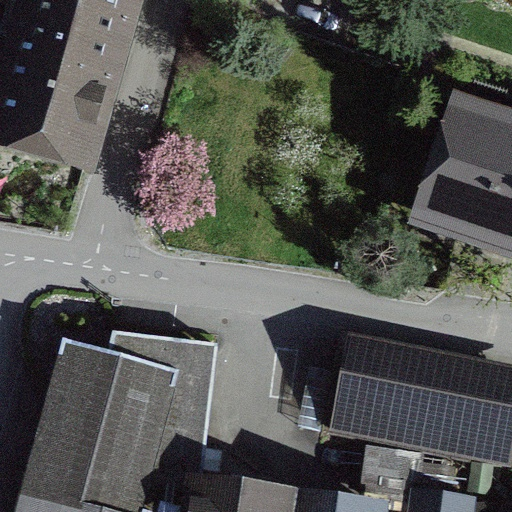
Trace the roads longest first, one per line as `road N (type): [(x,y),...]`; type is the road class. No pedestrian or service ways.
road 1 (residential): [(93,276),(511,343)]
road 2 (unclassified): [(177,0),(93,276)]
